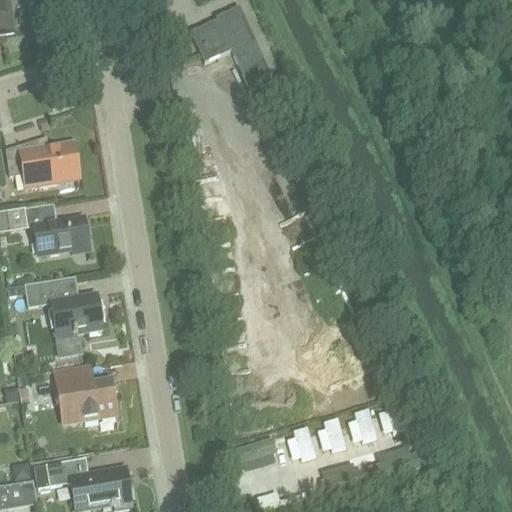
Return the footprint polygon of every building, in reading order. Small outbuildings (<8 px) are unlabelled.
[(0,0),(0,37),(14,35),(8,0),(0,0)] [(271,81),(239,9),(215,20),(216,23),(189,35),(204,66),(230,54),(247,92),(271,81)] [(38,152),(37,144),(5,154),(9,180),(25,177),(27,191),(76,183),(71,147),(38,152)] [(56,226),(53,210),(24,214),(27,231),(33,230),(38,259),(87,251),(83,222),(56,226)] [(0,236),(9,235),(6,215),(0,215),(0,236)] [(56,284),(24,289),(28,310),(50,307),(56,341),(101,333),(95,298),(77,301),(59,304),(56,284)] [(17,299),(15,290),(7,292),(8,301),(17,299)] [(300,298),(288,306),(295,317),(307,309),(300,298)] [(76,371),(54,374),(62,426),(116,418),(110,385),(92,388),(79,390),(76,371)] [(21,407),(29,405),(27,390),(19,392),(21,407)] [(4,394),(6,407),(19,405),(17,392),(4,394)] [(387,410),(394,438),(407,435),(400,406),(387,410)] [(356,418),(363,446),(377,442),(369,415),(356,418)] [(324,426),(332,455),(345,451),(337,423),(324,426)] [(294,436),(302,464),(315,461),(307,432),(294,436)] [(271,446),(238,454),(241,468),(275,460),(271,446)] [(378,470),(382,485),(428,472),(424,457),(378,470)] [(84,462),(53,467),(45,468),(33,470),(37,493),(49,491),(70,487),(74,511),(86,511),(130,505),(125,471),(87,477),(84,462)] [(29,482),(27,467),(17,469),(12,476),(13,485),(29,482)] [(322,487),(326,502),(367,491),(363,476),(322,487)] [(0,511),(34,506),(31,485),(0,490),(0,511)]
